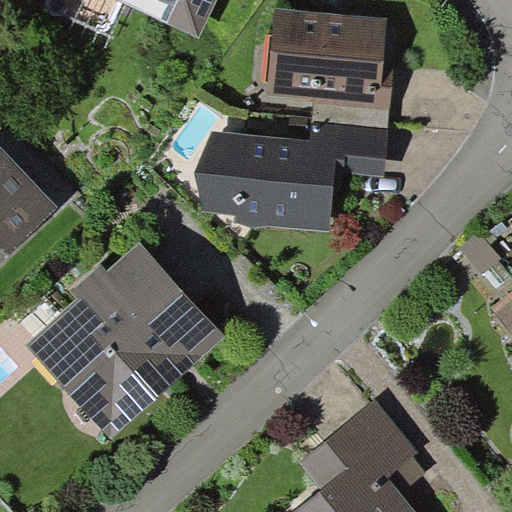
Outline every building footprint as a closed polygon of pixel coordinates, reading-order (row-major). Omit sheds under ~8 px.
[(218,0),(99,0),(200,43),(218,0)] [(395,28),(276,17),(269,104),(387,114),(395,28)] [(318,150),(217,140),(208,226),(332,238),(338,177),(381,182),(385,137),(320,130),(318,150)] [(0,278),(62,216),(0,155),(0,278)] [(228,347),(139,253),(30,355),(119,450),(228,347)] [(511,296),(491,314),(511,340),(511,378),(505,384),(511,392),(511,296)] [(413,460),(373,409),(319,451),(338,475),(290,511),(411,511),(387,481),(413,460)]
